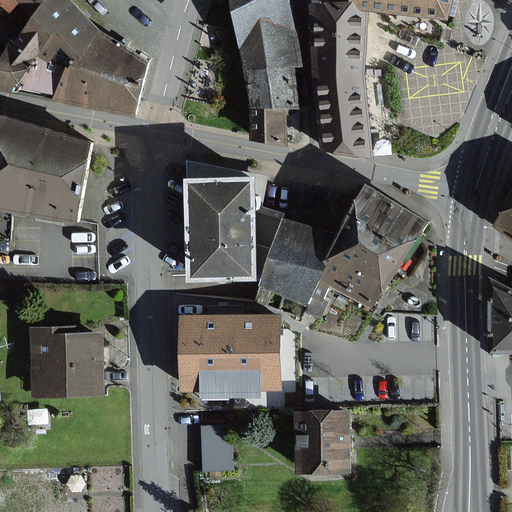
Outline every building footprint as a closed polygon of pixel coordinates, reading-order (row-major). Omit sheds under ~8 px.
[(19,3),(16,0),(0,0),(0,1),(11,11),(19,3)] [(49,0),(35,16),(23,30),(15,39),(35,57),(81,7),(74,0),(49,0)] [(16,0),(19,3),(35,16),(49,0),(16,0)] [(255,0),(232,0),(235,11),(255,0)] [(303,65),(290,0),(255,0),(235,11),(246,70),(297,65),(303,65)] [(444,21),(448,21),(453,0),(348,0),(348,3),(370,11),(391,14),(444,21)] [(325,149),(374,156),(368,68),(370,11),(348,3),(312,1),(325,149)] [(81,7),(35,57),(69,68),(103,30),(81,7)] [(444,21),(391,14),(391,22),(400,30),(401,37),(414,43),(418,37),(432,42),(436,42),(439,41),(440,37),(444,21)] [(23,30),(0,16),(0,55),(1,56),(15,39),(23,30)] [(149,60),(103,30),(69,68),(55,95),(54,98),(66,101),(87,105),(136,116),(138,109),(149,60)] [(15,39),(1,56),(0,55),(0,90),(1,91),(18,94),(20,87),(35,57),(15,39)] [(20,87),(51,94),(55,95),(69,68),(35,57),(20,87)] [(246,70),(252,107),(294,107),(300,107),(297,65),(246,70)] [(299,139),(298,114),(295,114),(294,107),(252,107),(253,137),(289,143),(289,139),(299,139)] [(0,118),(0,207),(80,219),(91,144),(57,133),(0,116),(0,118)] [(224,179),(211,179),(187,180),(189,217),(191,280),(260,277),(256,177),(224,179)] [(366,186),(342,231),(340,235),(328,257),(334,260),(325,277),(379,305),(396,272),(425,217),(420,215),(366,186)] [(511,234),(511,201),(498,224),(511,234)] [(328,257),(340,235),(287,220),(264,281),(310,306),(325,277),(334,260),(328,257)] [(511,286),(492,277),(493,352),(511,352),(511,286)] [(281,387),(279,317),(184,319),(186,389),(281,387)] [(104,397),(102,333),(67,335),(67,327),(32,329),(34,400),(104,397)] [(348,412),(299,414),(301,471),(350,469),(348,412)] [(204,465),(235,465),(234,420),(204,420),(204,465)]
